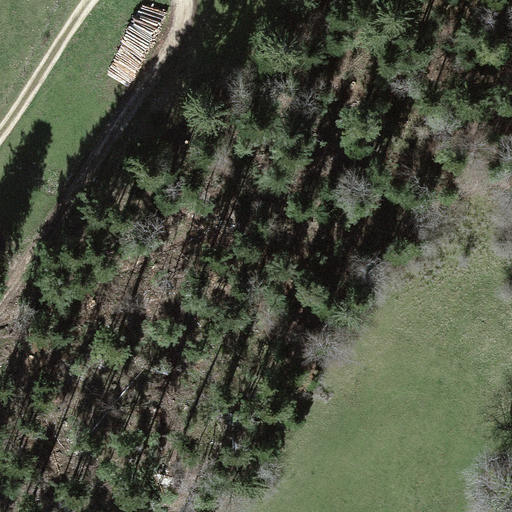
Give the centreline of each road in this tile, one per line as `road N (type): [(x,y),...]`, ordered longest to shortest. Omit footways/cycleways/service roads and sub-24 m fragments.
road 1 (track): [(185,0),(32,275)]
road 2 (track): [(0,133),(90,0)]
